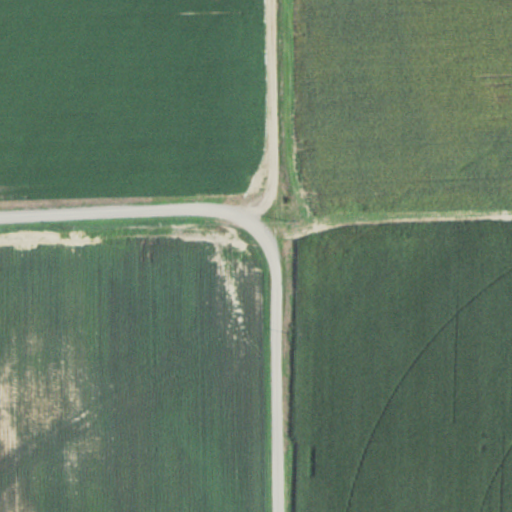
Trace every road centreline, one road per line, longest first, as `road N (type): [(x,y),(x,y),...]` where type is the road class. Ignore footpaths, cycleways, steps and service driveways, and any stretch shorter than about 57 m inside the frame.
road 1 (residential): [(0,214),(234,208),(257,220),(278,264),(277,511)]
road 2 (residential): [(272,246),(271,0)]
